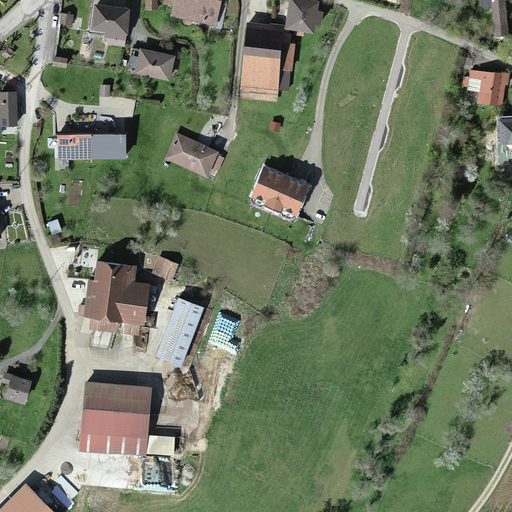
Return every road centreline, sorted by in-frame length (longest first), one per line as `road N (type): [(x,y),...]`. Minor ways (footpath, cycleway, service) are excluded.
road 1 (residential): [(27,93),(29,214),(72,342)]
road 2 (residential): [(511,65),(391,16),(321,0)]
